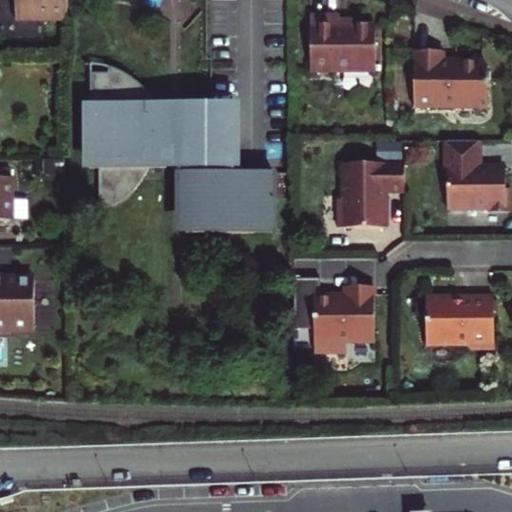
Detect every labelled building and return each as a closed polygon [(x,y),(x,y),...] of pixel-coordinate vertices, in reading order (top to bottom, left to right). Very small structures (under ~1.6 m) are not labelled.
[(17,0),(17,22),(70,22),(69,0),(17,0)] [(343,31),(343,24),(343,21),(314,22),(314,76),(380,76),(379,31),(355,31),(343,31)] [(447,56),(417,56),(418,113),(491,111),(490,68),(486,64),(458,64),(459,67),(450,67),(450,64),(447,64),(447,56)] [(101,170),(102,196),(104,196),(108,195),(113,194),(117,191),(120,188),(122,190),(127,186),(133,193),(137,189),(141,185),(144,182),(147,176),(150,170),(168,170),(168,167),(182,167),(182,208),(188,208),(188,234),(277,233),(277,208),(275,209),(275,198),(277,198),(276,174),(243,174),(236,174),(236,159),(242,159),(241,104),(207,104),(159,105),(156,98),(153,94),(150,89),(146,85),(141,81),(137,77),(133,73),(127,71),(119,69),(111,68),(111,73),(92,73),(93,104),(91,104),(92,126),(87,126),(87,145),(92,145),(92,170),(101,170)] [(479,170),(479,142),(450,142),(450,169),(449,169),(449,198),(451,197),(451,204),(457,210),(468,210),(468,211),(475,210),(475,208),(490,207),(491,212),(511,211),(511,189),(511,188),(507,189),(507,169),(479,170)] [(407,195),(407,166),(344,168),(345,204),(341,204),(342,233),(391,231),(390,196),(407,195)] [(0,219),(12,220),(12,177),(0,176),(0,219)] [(129,197),(133,193),(127,186),(122,190),(120,188),(117,191),(113,194),(108,195),(104,196),(102,196),(102,211),(113,207),(122,202),(129,197)] [(37,328),(36,277),(7,277),(7,274),(0,274),(0,332),(12,332),(12,328),(37,328)] [(323,295),(323,278),(297,278),(297,328),(318,328),(318,353),(350,352),(350,341),(378,340),(377,285),(348,286),(348,297),(338,297),(338,295),(323,295)] [(501,350),(500,296),(471,297),(471,298),(471,300),(459,300),(457,298),(433,299),(433,319),(433,346),(473,345),(478,350),(501,350)] [(433,319),(433,299),(421,299),(422,319),(433,319)]
